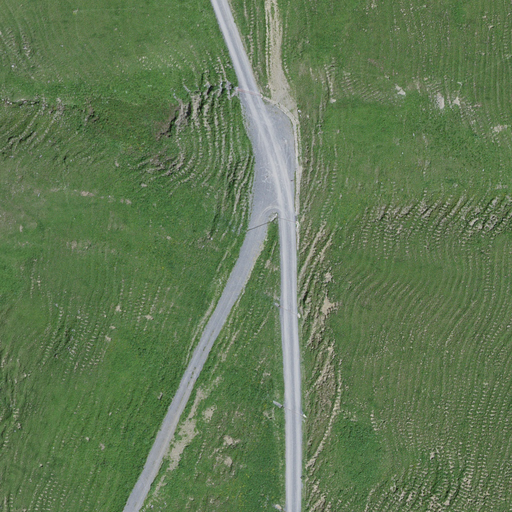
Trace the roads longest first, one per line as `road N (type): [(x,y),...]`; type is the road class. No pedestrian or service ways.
road 1 (track): [(218,0),(290,207),(299,511)]
road 2 (track): [(143,511),(226,320),(275,180)]
